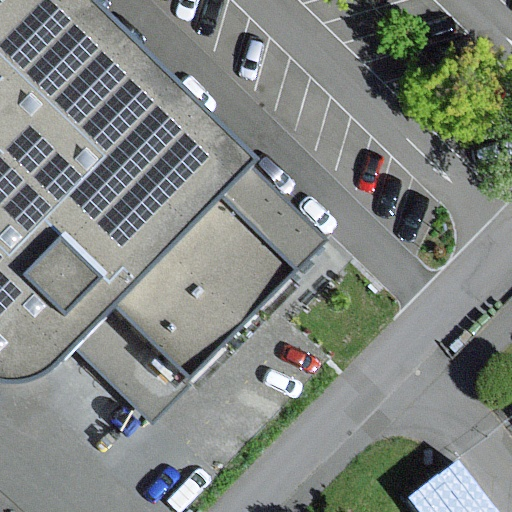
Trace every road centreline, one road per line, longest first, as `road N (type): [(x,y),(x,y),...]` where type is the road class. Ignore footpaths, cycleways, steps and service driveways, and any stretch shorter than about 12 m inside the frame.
road 1 (residential): [(511,235),(251,511)]
road 2 (unknown): [(503,243),(257,0)]
